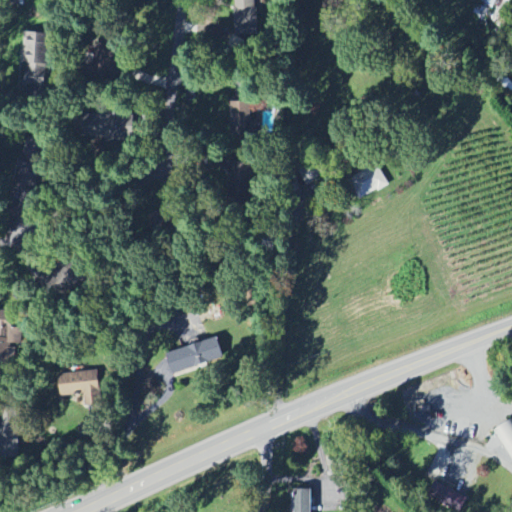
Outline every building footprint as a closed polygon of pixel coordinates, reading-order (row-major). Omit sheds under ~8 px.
[(257,0),(242,0),(235,0),(236,35),(258,35),(257,0)] [(496,8),(496,0),(492,0),(484,0),(485,8),(496,8)] [(48,86),(48,33),(23,33),(23,86),(48,86)] [(232,134),(258,135),(258,122),(251,122),(252,103),(232,103),(232,134)] [(83,138),(134,137),(134,116),(113,117),(113,110),(98,110),(98,117),(82,117),(83,138)] [(389,185),(379,166),(351,180),(361,200),(389,185)] [(94,280),(84,261),(47,279),(57,298),(94,280)] [(22,327),(0,327),(0,310),(0,348),(22,349),(22,327)] [(225,359),(219,337),(167,352),(173,374),(225,359)] [(86,407),(102,406),(98,370),(59,375),(62,398),(84,395),(86,407)] [(21,414),(0,413),(0,433),(0,460),(19,461),(21,414)] [(510,461),(511,460),(511,420),(494,430),(510,461)] [(311,511),(312,490),(296,489),(295,511),(311,511)]
